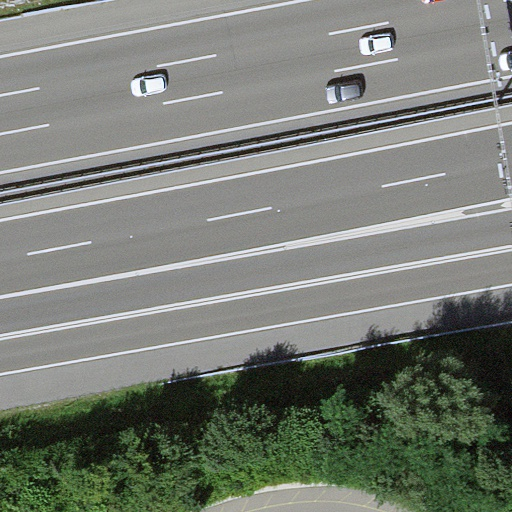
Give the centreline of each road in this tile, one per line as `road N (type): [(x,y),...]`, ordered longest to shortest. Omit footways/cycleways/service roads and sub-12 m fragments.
road 1 (motorway): [(511,18),(0,114)]
road 2 (motorway): [(0,255),(511,160)]
road 3 (motorway): [(0,364),(511,271)]
road 4 (motorway): [(0,317),(511,227)]
